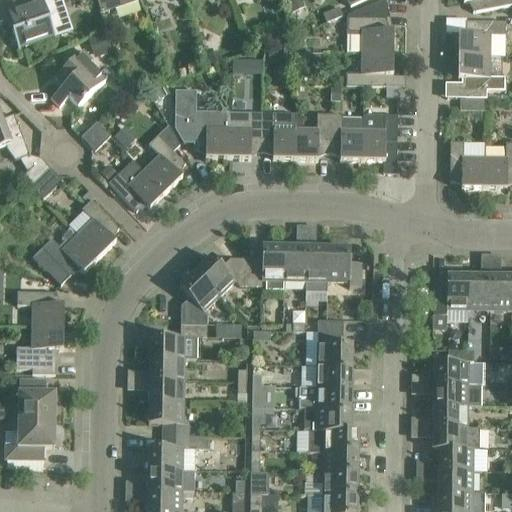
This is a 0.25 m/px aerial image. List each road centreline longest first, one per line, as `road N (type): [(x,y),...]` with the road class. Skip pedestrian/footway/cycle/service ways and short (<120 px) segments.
road 1 (residential): [(394,511),(398,218)]
road 2 (unclassified): [(156,259),(115,311),(105,361),(104,511)]
road 3 (unclassified): [(398,218),(355,207),(235,208),(156,259)]
road 4 (residential): [(428,227),(424,0)]
road 5 (residential): [(156,259),(61,154)]
